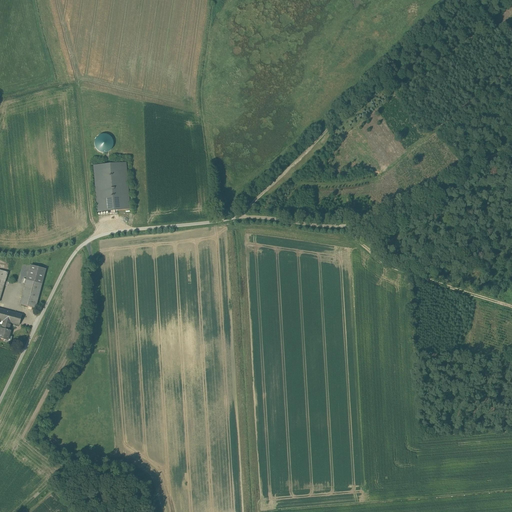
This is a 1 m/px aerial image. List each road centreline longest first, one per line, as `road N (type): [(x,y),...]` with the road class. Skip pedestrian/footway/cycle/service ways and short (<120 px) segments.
road 1 (unclassified): [(239,216),(86,241),(66,265),(0,402)]
road 2 (unclassified): [(461,0),(239,216)]
road 3 (unclassified): [(511,146),(423,199),(359,222),(239,216)]
road 4 (track): [(348,224),(382,258),(511,307)]
road 5 (track): [(97,236),(78,91)]
